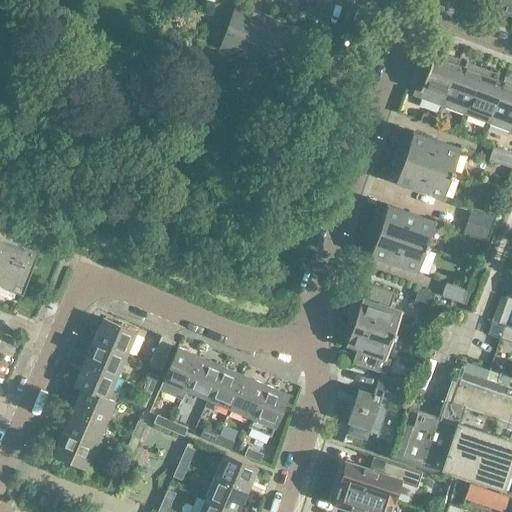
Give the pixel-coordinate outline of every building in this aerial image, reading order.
[(511,0),(496,0),(494,7),(511,13),(511,0)] [(218,43),(275,65),(290,27),(233,4),(218,43)] [(412,95),(442,106),(460,58),(443,52),(441,57),(433,54),(427,70),(421,68),(412,95)] [(442,106),(465,115),(483,67),(466,61),(464,66),(458,64),(460,59),(460,58),(442,106)] [(483,67),(465,115),(489,123),(506,76),(504,75),(502,80),(497,78),(499,73),(483,67)] [(511,78),(506,76),(489,123),(511,132),(511,130),(511,78)] [(420,120),(434,126),(437,118),(422,113),(420,120)] [(395,154),(453,174),(454,170),(453,169),(460,147),(412,131),(409,140),(404,138),(399,146),(395,154)] [(488,159),(511,167),(511,152),(493,146),(488,159)] [(453,174),(395,154),(393,162),(393,171),(398,172),(395,182),(443,198),(451,175),(452,176),(453,174)] [(370,227),(427,247),(428,244),(427,243),(435,221),(387,204),(384,213),(378,211),(372,222),(370,227)] [(467,220),(491,228),(496,215),(472,207),(467,220)] [(491,228),(467,220),(463,232),(487,241),(491,228)] [(427,247),(370,227),(368,233),(367,244),(372,246),(369,255),(417,271),(425,249),(426,250),(427,247)] [(0,285),(22,294),(38,252),(0,236),(0,285)] [(348,320),(395,335),(396,332),(394,332),(402,310),(390,306),(395,293),(362,281),(348,320)] [(441,295),(465,303),(470,290),(446,282),(441,295)] [(419,288),(415,302),(430,307),(435,293),(419,288)] [(491,319),(504,324),(511,303),(511,299),(500,295),(491,319)] [(93,341),(126,355),(136,333),(103,318),(93,341)] [(395,335),(348,320),(343,335),(348,337),(345,345),(357,349),(352,363),(386,375),(391,359),(386,358),(392,338),(394,338),(395,335)] [(500,338),(511,342),(511,327),(504,325),(500,338)] [(126,355),(93,341),(83,363),(116,377),(126,355)] [(149,364),(160,369),(170,347),(159,342),(149,364)] [(182,399),(186,390),(200,357),(178,347),(159,389),(182,399)] [(200,357),(186,390),(208,399),(222,366),(200,357)] [(507,477),(511,466),(510,466),(511,460),(511,387),(507,386),(510,376),(499,372),(498,374),(488,371),(489,370),(465,362),(464,366),(460,365),(456,377),(452,376),(438,417),(409,407),(391,458),(441,475),(443,469),(503,489),(507,477)] [(82,387),(115,402),(115,401),(114,401),(118,392),(111,389),(116,377),(83,363),(74,385),(81,388),(82,387)] [(208,399),(230,409),(244,376),(222,366),(208,399)] [(143,389),(150,393),(157,376),(150,373),(143,389)] [(373,394),(359,389),(348,423),(371,431),(381,396),(380,396),(383,390),(389,392),(387,399),(399,403),(406,383),(380,374),(373,394)] [(230,409),(252,418),(266,386),(244,376),(230,409)] [(266,386),(252,418),(248,428),(271,438),(289,395),(266,386)] [(71,410),(105,425),(115,402),(82,387),(81,388),(71,410)] [(150,393),(143,389),(137,403),(144,406),(150,393)] [(71,410),(61,432),(95,447),(105,425),(71,410)] [(153,422),(170,429),(173,422),(157,415),(153,422)] [(131,436),(139,440),(146,424),(138,420),(131,436)] [(173,422),(170,429),(183,435),(187,427),(173,422)] [(199,435),(214,442),(218,434),(203,427),(199,435)] [(95,447),(61,432),(51,455),(85,470),(95,447)] [(218,434),(214,442),(230,449),(233,441),(218,434)] [(139,440),(131,436),(124,451),(133,454),(139,440)] [(179,462),(187,465),(194,449),(186,446),(179,462)] [(246,446),(242,454),(256,460),(260,452),(246,446)] [(214,477),(247,492),(257,469),(224,455),(214,477)] [(336,481),(395,501),(401,481),(416,486),(421,473),(384,461),(380,472),(348,461),(348,463),(344,461),(341,470),(340,470),(336,481)] [(187,465),(179,462),(173,476),(181,479),(187,465)] [(104,488),(116,493),(124,473),(112,468),(104,488)] [(238,511),(247,492),(214,477),(205,499),(234,511),(238,511)] [(391,511),(395,501),(336,481),(332,493),(333,493),(330,502),(334,503),(334,504),(356,511),(391,511)] [(465,498),(502,511),(507,497),(470,484),(465,498)] [(160,505),(168,509),(175,493),(167,490),(160,505)] [(198,511),(234,511),(205,499),(198,511)]
